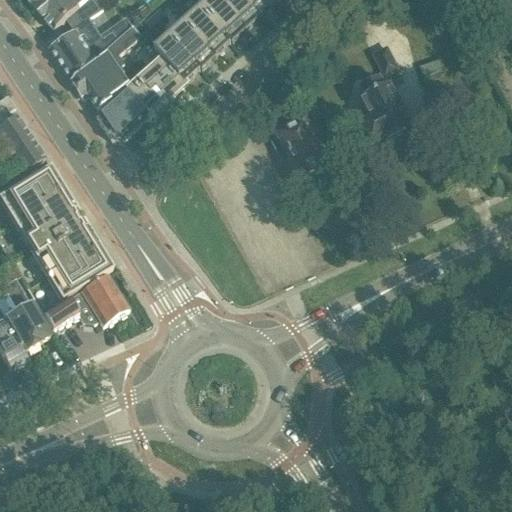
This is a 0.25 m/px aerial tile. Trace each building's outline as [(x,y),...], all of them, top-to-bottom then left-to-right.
[(60,0),(26,0),(25,2),(40,18),(60,0)] [(60,0),(40,18),(55,34),(73,18),(81,11),(73,2),(75,0),(60,0)] [(93,0),(81,11),(73,18),(80,29),(103,13),(94,0),(93,0)] [(217,0),(214,0),(201,12),(233,47),(248,34),(217,0)] [(244,0),(217,0),(248,34),(263,20),(244,0)] [(272,0),(244,0),(263,20),(278,6),(272,0)] [(511,0),(504,0),(498,6),(511,21),(511,0)] [(147,7),(138,13),(143,21),(152,15),(147,7)] [(159,12),(152,18),(157,24),(164,18),(159,12)] [(201,12),(186,26),(217,61),(233,47),(201,12)] [(152,18),(145,25),(150,30),(157,24),(152,18)] [(186,26),(171,39),(202,75),(217,61),(186,26)] [(72,84),(72,85),(86,101),(99,114),(113,104),(112,101),(129,89),(121,78),(124,76),(122,72),(125,69),(119,60),(142,40),(133,31),(119,43),(114,48),(106,55),(108,58),(72,84)] [(51,53),(50,53),(63,72),(72,85),(72,84),(108,58),(106,55),(114,48),(119,43),(113,36),(103,43),(89,52),(82,42),(79,38),(77,35),(51,53)] [(171,39),(156,53),(165,63),(187,88),(202,75),(171,39)] [(409,122),(385,80),(399,73),(387,51),(374,58),(385,79),(362,91),(368,101),(362,104),(372,122),(361,128),(372,148),(382,143),(385,144),(405,134),(410,138),(417,138),(421,132),(420,126),(415,122),(409,122)] [(165,63),(131,94),(136,100),(153,119),(187,88),(165,63)] [(103,119),(98,123),(112,145),(113,146),(114,146),(119,146),(122,146),(123,147),(142,129),(153,119),(136,100),(130,105),(125,99),(103,119)] [(12,123),(8,117),(15,113),(7,101),(0,105),(0,148),(21,179),(45,163),(16,120),(12,123)] [(319,153),(305,126),(280,139),(281,139),(272,144),(281,163),(282,163),(285,169),(293,165),(301,179),(332,163),(326,150),(319,153)] [(0,244),(44,316),(62,305),(113,274),(50,171),(0,202),(0,244)] [(1,281),(6,289),(15,284),(20,281),(9,263),(0,268),(6,278),(1,281)] [(102,331),(129,315),(107,280),(42,320),(52,336),(77,320),(82,328),(93,329),(99,325),(102,331)] [(6,289),(1,291),(6,299),(0,302),(0,314),(1,316),(24,356),(49,343),(35,318),(15,284),(6,289)] [(19,371),(24,368),(25,366),(27,364),(0,316),(0,357),(9,374),(16,371),(19,371)]
